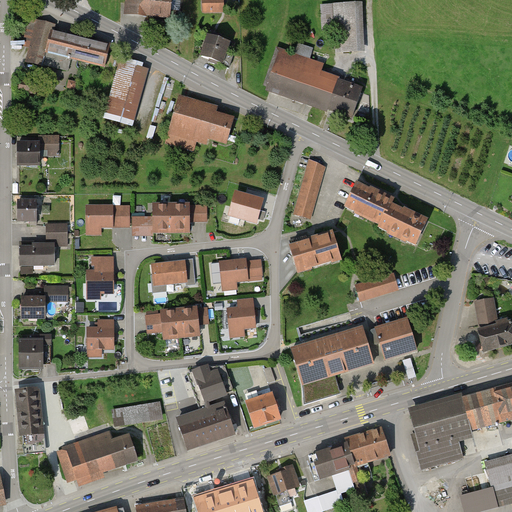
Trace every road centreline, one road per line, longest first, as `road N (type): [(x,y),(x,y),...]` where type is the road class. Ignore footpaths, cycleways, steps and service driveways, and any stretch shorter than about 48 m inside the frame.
road 1 (residential): [(6,0),(6,383)]
road 2 (primary): [(383,407),(61,511)]
road 3 (secondary): [(304,130),(53,0)]
road 4 (residential): [(272,242),(133,259),(131,353),(141,364)]
road 5 (residential): [(141,364),(271,348),(272,242)]
road 6 (secondary): [(511,229),(304,130)]
road 7 (track): [(378,165),(372,0)]
road 8 (unclassified): [(6,383),(141,364)]
road 9 (primary): [(511,369),(383,407)]
road 10 (residential): [(6,383),(18,511)]
